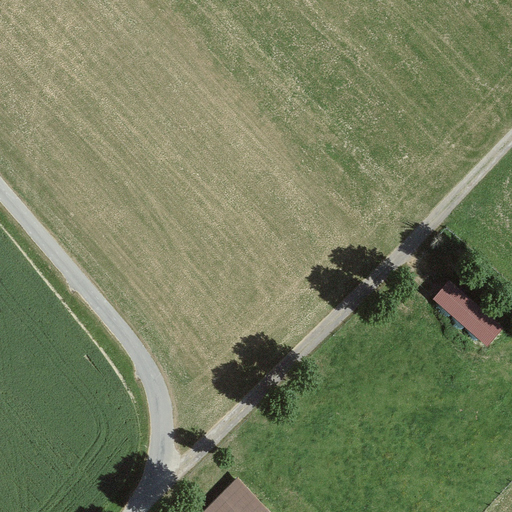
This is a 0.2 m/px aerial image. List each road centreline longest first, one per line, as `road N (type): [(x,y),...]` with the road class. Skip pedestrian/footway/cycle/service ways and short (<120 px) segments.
road 1 (track): [(155,473),(184,467),(511,140)]
road 2 (unclassified): [(133,511),(161,447),(153,379),(111,312),(0,190)]
